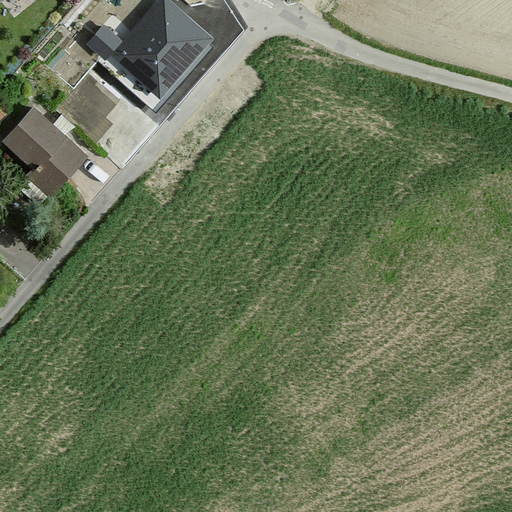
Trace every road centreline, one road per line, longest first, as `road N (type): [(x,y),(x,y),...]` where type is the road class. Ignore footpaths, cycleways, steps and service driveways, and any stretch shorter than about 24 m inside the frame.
road 1 (residential): [(273,10),(0,316)]
road 2 (residential): [(273,10),(351,49),(511,94)]
